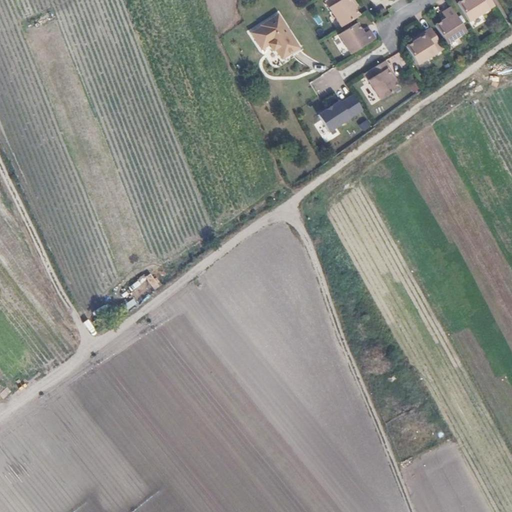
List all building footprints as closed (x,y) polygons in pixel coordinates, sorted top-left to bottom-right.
[(353,1),(352,0),(326,0),(325,1),(341,27),(359,16),(355,8),(351,3),(353,1)] [(495,5),(491,0),(461,0),(457,3),(469,21),(495,5)] [(466,32),(451,7),(442,13),(444,17),(446,19),(442,21),(435,25),(446,44),(466,32)] [(300,48),(278,14),(260,25),(261,26),(251,33),(261,50),(272,43),(282,59),(300,48)] [(351,54),(375,39),(370,30),(366,32),(364,34),(361,30),(357,23),(338,34),(351,54)] [(444,49),(431,28),(418,36),(419,38),(413,42),(406,46),(417,65),(444,49)] [(393,74),(385,61),(364,74),(380,100),(399,88),(394,81),(391,75),(393,74)] [(360,104),(350,89),(338,97),(336,95),(315,109),(325,126),(360,104)] [(359,125),(363,132),(371,127),(366,120),(359,125)] [(404,415),(408,423),(417,419),(413,411),(404,415)]
